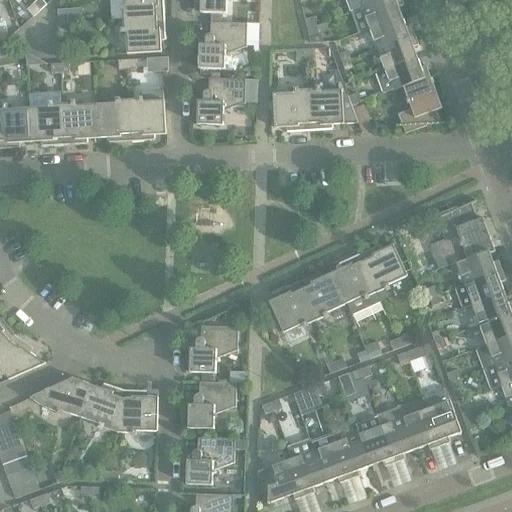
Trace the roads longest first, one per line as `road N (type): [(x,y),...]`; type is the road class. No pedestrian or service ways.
road 1 (residential): [(178,164),(489,155)]
road 2 (unclassified): [(173,511),(174,317)]
road 3 (residential): [(0,174),(178,164)]
road 4 (residential): [(489,155),(429,0)]
road 5 (unclassified): [(178,164),(181,0)]
road 6 (residential): [(101,354),(35,313),(0,265)]
road 7 (unclassified): [(383,511),(511,463)]
